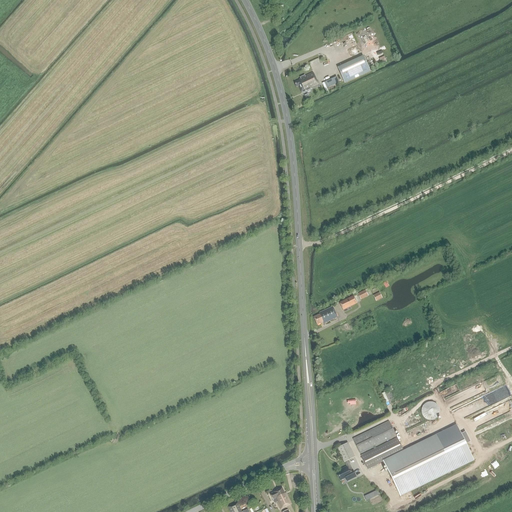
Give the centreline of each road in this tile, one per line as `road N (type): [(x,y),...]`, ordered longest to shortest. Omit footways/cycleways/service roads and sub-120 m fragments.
road 1 (track): [(297,243),(333,237),(511,151)]
road 2 (primary): [(292,156),(279,84),(244,0)]
road 3 (primary): [(302,306),(304,243),(292,156)]
road 4 (primary): [(292,156),(302,306)]
road 5 (primary): [(316,463),(304,338)]
road 6 (primary): [(304,338),(310,463)]
